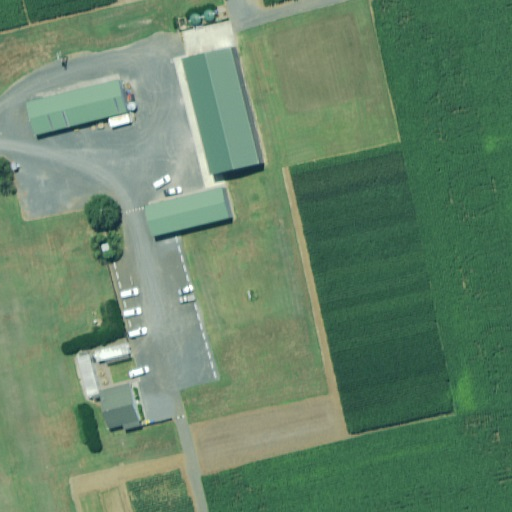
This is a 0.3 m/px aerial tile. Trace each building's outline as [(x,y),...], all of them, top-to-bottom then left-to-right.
[(263,167),(235,52),(185,64),(214,179),(263,167)] [(130,116),(122,84),(30,106),(38,139),(130,116)] [(232,222),(224,192),(149,210),(156,240),(232,222)] [(133,362),(129,348),(98,355),(101,369),(133,362)] [(132,388),(102,395),(95,359),(80,362),(89,402),(103,399),(110,432),(123,429),(124,435),(141,432),(139,425),(132,388)]
